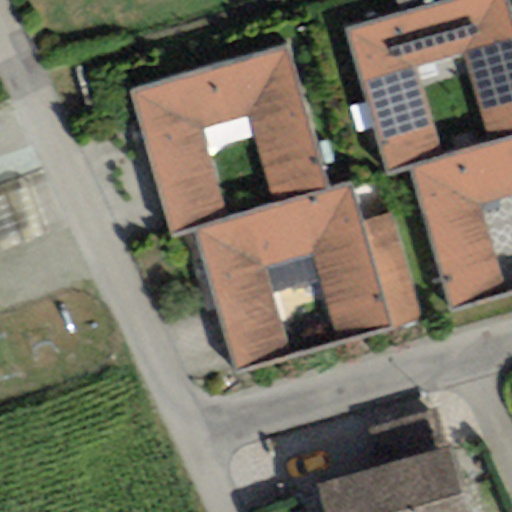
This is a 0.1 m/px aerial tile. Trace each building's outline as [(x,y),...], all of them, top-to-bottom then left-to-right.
[(511,42),(500,0),(467,0),(344,35),(380,162),(427,137),(407,66),(462,51),(482,124),(511,121),(511,42)] [(282,55),(128,98),(164,225),(212,200),(192,129),(246,114),(267,187),(318,182),(282,55)] [(511,143),(407,173),(443,300),(491,275),(471,204),(511,192),(511,143)] [(344,190),(190,233),(226,361),(273,336),(253,265),(308,249),(328,323),(380,318),(344,190)] [(449,511),(434,457),(318,489),(323,511),(449,511)]
